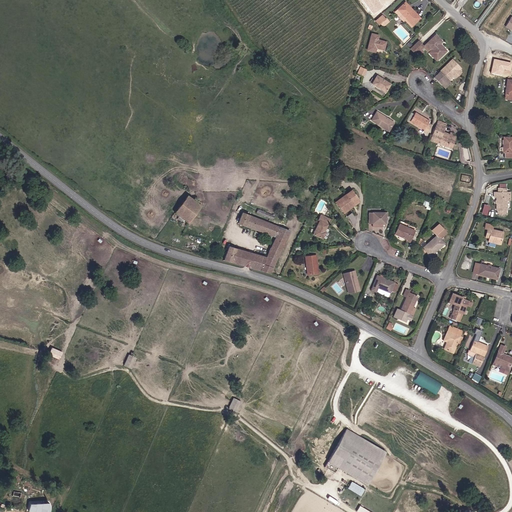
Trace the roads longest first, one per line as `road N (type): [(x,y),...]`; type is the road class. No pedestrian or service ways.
road 1 (tertiary): [(0,132),(144,244),(301,292),(415,354)]
road 2 (unknown): [(371,330),(358,364),(489,443),(510,478),(506,511)]
